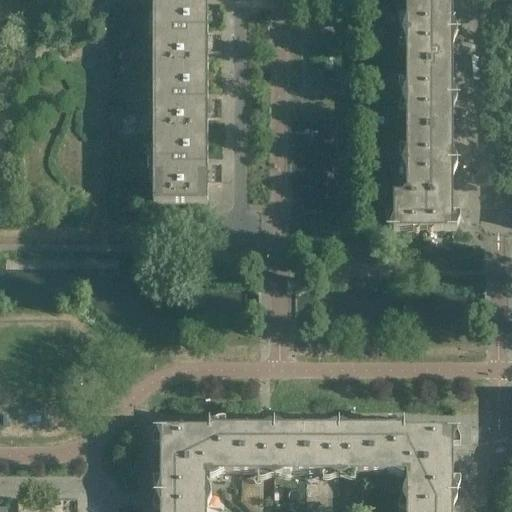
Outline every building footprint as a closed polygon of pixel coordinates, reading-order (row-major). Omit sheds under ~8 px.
[(207,42),(207,9),(207,0),(152,0),(153,77),(203,76),(207,77),(207,56),(221,56),(221,38),(212,38),(212,42),(207,42)] [(453,35),(453,1),(452,0),(405,0),(406,35),(453,35)] [(453,100),(453,48),(453,35),(406,35),(406,100),(453,100)] [(221,122),(221,104),(212,104),(212,107),(207,107),(207,84),(203,84),(203,76),(153,77),(153,141),(203,141),(207,141),(207,122),(221,122)] [(453,165),(453,132),(453,100),(406,100),(406,165),(453,165)] [(221,186),(221,168),(212,168),(212,172),(207,172),(207,149),(203,149),(203,141),(153,141),(153,206),(207,206),(208,186),(221,186)] [(453,233),(453,197),(453,165),(406,165),(406,197),(393,197),(393,233),(453,233)] [(274,476),(274,429),(208,429),(208,432),(207,432),(207,476),(274,476)] [(339,476),(339,429),(274,429),(274,476),(339,476)] [(406,476),(406,432),(405,432),(405,429),(339,429),(339,476),(406,476)] [(207,497),(207,476),(207,432),(160,432),(160,497),(207,497)] [(453,498),(453,446),(453,432),(406,432),(406,476),(406,498),(453,498)] [(206,511),(207,497),(160,497),(159,511),(206,511)] [(452,511),(453,498),(406,498),(405,511),(452,511)]
